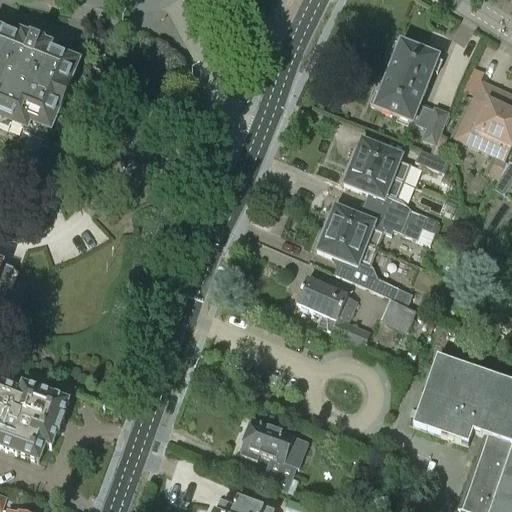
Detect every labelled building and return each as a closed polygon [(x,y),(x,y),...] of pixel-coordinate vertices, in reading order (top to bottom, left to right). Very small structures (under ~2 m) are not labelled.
[(0,123),(23,133),(21,136),(45,145),(57,115),(58,115),(69,88),(68,88),(77,68),(48,56),(48,53),(42,39),(35,36),(20,42),(19,44),(0,35),(0,123)] [(411,128),(411,127),(426,133),(422,144),(435,149),(439,141),(447,118),(434,113),(433,115),(419,109),(438,62),(400,46),(399,48),(394,46),(389,59),(393,62),(379,97),(374,96),(369,109),(374,111),(373,113),(411,128)] [(474,99),(455,142),(504,165),(510,152),(511,152),(511,151),(511,100),(494,92),(487,105),(474,99)] [(444,143),(439,141),(435,149),(431,159),(441,163),(445,153),(441,152),(444,143)] [(353,152),(348,166),(403,187),(410,169),(399,164),(401,160),(360,145),(356,153),(353,152)] [(414,166),(444,178),(448,166),(441,163),(431,159),(418,154),(414,166)] [(345,180),(342,189),(367,199),(363,210),(430,237),(434,227),(422,222),(423,220),(406,214),(399,205),(396,204),(403,187),(348,166),(343,179),(345,180)] [(492,193),(503,200),(511,186),(511,167),(510,166),(492,193)] [(327,219),(321,232),(376,254),(382,240),(385,241),(387,234),(426,249),(431,237),(430,237),(363,210),(358,221),(333,211),(330,220),(327,219)] [(319,247),(315,256),(341,266),(336,280),(404,311),(408,301),(395,295),(395,293),(374,283),(370,275),(368,274),(376,254),(321,232),(316,246),(319,247)] [(0,307),(13,274),(0,268),(0,307)] [(298,303),(295,309),(335,326),(330,338),(363,352),(369,337),(347,327),(356,306),(346,301),(306,284),(300,297),(299,296),(296,303),(298,303)] [(390,306),(382,325),(404,334),(412,316),(390,306)] [(511,511),(511,387),(436,361),(412,430),(468,449),(472,436),(485,440),(460,511),(511,511)] [(21,391),(20,395),(0,388),(0,452),(16,458),(38,466),(44,450),(49,451),(49,452),(51,452),(52,450),(51,450),(56,437),(58,437),(63,422),(62,421),(67,408),(68,406),(66,405),(24,390),(22,389),(21,391)] [(239,459),(257,465),(259,459),(271,464),(262,487),(289,497),(307,449),(293,443),(282,439),(282,438),(252,427),(249,433),(246,434),(242,444),(244,446),(239,459)] [(267,511),(237,500),(233,511),(221,506),(218,511),(267,511)] [(284,511),(314,511),(288,502),(284,511)]
